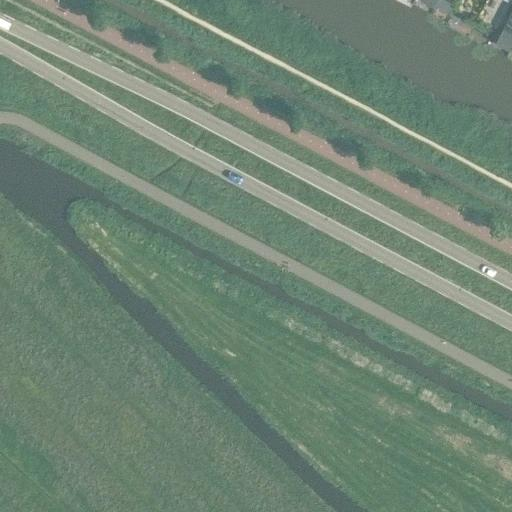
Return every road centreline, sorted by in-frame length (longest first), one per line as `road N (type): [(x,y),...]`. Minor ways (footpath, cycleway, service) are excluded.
road 1 (tertiary): [(0,45),(511,322)]
road 2 (tertiary): [(511,284),(0,22)]
